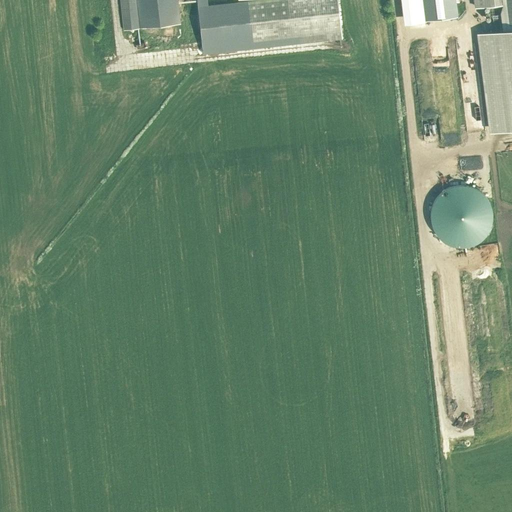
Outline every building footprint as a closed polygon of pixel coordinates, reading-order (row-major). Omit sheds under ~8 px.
[(120,0),(124,29),(139,27),(180,22),(177,0),(120,0)] [(207,0),(196,0),(202,54),(342,38),(337,0),(251,0),(208,5),(207,0)] [(421,0),(424,20),(457,17),(454,0),(421,0)] [(511,29),(492,32),(482,33),(495,131),(511,128),(511,29)] [(423,190),(425,190),(425,195),(435,196),(436,179),(423,179),(423,190)] [(431,235),(430,236),(431,239),(431,249),(436,249),(436,245),(445,241),(445,238),(451,238),(474,230),(474,221),(467,200),(470,199),(470,192),(462,192),(462,195),(450,195),(454,206),(451,207),(445,207),(445,197),(444,194),(436,196),(436,200),(427,200),(434,197),(430,197),(423,200),(426,206),(432,206),(431,235)]
